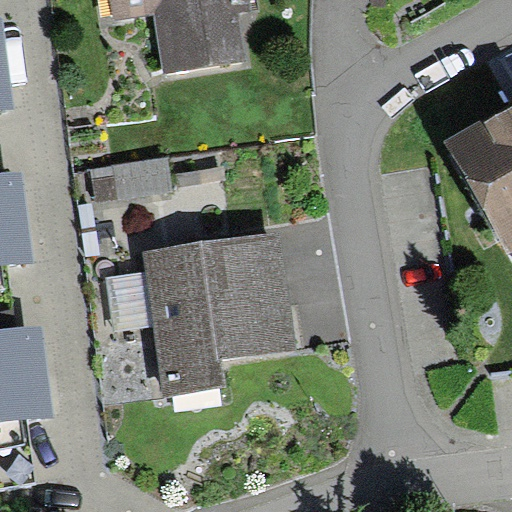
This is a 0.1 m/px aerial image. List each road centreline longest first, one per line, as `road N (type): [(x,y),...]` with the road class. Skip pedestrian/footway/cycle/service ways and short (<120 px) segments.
road 1 (residential): [(399,489),(349,156),(363,116),(386,93),(511,12)]
road 2 (residential): [(135,511),(87,471),(72,431),(21,0)]
